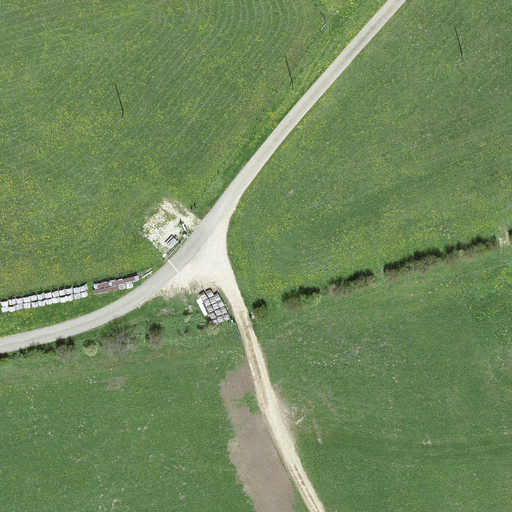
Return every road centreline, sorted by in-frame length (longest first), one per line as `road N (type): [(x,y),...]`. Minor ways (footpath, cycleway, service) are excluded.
road 1 (unclassified): [(395,0),(312,93),(203,238)]
road 2 (track): [(314,511),(282,448),(243,317),(203,238)]
road 3 (unclassified): [(0,347),(131,303),(203,238)]
